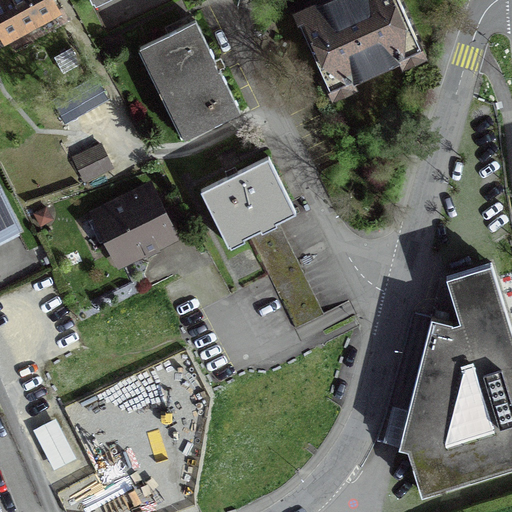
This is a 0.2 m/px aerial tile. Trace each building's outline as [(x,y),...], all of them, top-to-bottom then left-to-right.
[(0,0),(0,31),(4,39),(36,21),(41,29),(56,21),(52,12),(55,10),(49,0),(0,0)] [(334,0),(316,8),(315,16),(298,23),(326,85),(343,77),(348,82),(399,59),(399,52),(417,44),(396,0),(334,0)] [(183,140),(239,112),(194,21),(138,49),(183,140)] [(70,51),(53,60),(61,74),(78,64),(70,51)] [(94,83),(71,95),(81,115),(104,103),(94,83)] [(110,169),(100,146),(73,159),(83,182),(110,169)] [(294,212),(267,157),(199,191),(227,246),(247,236),(276,222),(294,212)] [(154,243),(171,234),(149,190),(95,218),(117,261),(142,249),(146,255),(157,249),(154,243)] [(0,232),(16,225),(0,191),(0,232)] [(273,288),(301,273),(276,222),(247,236),(273,288)] [(511,335),(490,264),(445,278),(458,322),(451,324),(451,323),(430,318),(397,447),(406,450),(420,495),(511,466),(511,335)] [(279,301),(308,287),(301,273),(273,288),(279,301)] [(286,315),(315,301),(308,287),(279,301),(286,315)] [(293,330),(322,316),(315,301),(286,315),(293,330)]
